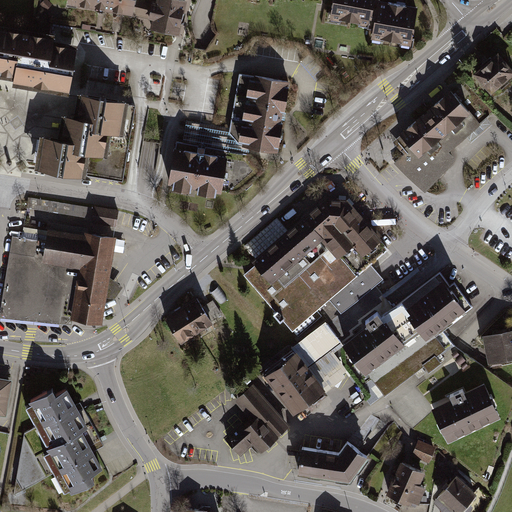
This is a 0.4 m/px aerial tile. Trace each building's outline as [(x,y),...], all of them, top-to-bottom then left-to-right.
[(66,0),(66,5),(101,10),(134,16),(136,0),(66,0)] [(184,0),(148,0),(144,27),(179,33),(184,0)] [(379,0),(333,0),(331,19),(375,27),(379,3),(379,0)] [(413,46),(419,10),(379,3),(375,27),(373,39),(413,46)] [(70,96),(78,45),(55,41),(56,35),(0,25),(0,74),(15,77),(13,87),(70,96)] [(511,69),(496,51),(473,71),(490,92),(511,72),(511,69)] [(232,110),(283,118),(289,83),(239,75),(232,110)] [(405,153),(396,161),(425,189),(451,161),(445,155),(479,124),(449,92),(394,142),(405,153)] [(41,137),(35,170),(87,179),(88,175),(123,181),(136,105),(79,95),(78,98),(75,118),(63,116),(59,140),(41,137)] [(227,144),(278,151),(283,118),(232,110),(227,144)] [(202,149),(175,144),(168,187),(195,192),(202,149)] [(229,154),(202,149),(195,192),(221,196),(229,154)] [(17,194),(0,307),(0,315),(66,323),(68,317),(100,324),(120,210),(17,194)] [(254,265),(243,273),(291,329),(328,300),(340,313),(383,276),(372,263),(390,247),(347,196),(322,195),(249,258),(254,265)] [(125,212),(123,224),(135,226),(137,215),(125,212)] [(442,274),(399,305),(420,332),(426,339),(472,306),(456,283),(451,286),(442,274)] [(340,313),(327,323),(340,341),(377,312),(381,317),(392,307),(388,301),(376,285),(340,313)] [(197,298),(180,310),(195,334),(213,322),(197,298)] [(213,299),(203,306),(214,323),(224,317),(213,299)] [(377,315),(341,342),(366,378),(420,332),(399,305),(380,320),(377,315)] [(195,334),(180,310),(164,319),(182,347),(197,337),(195,334)] [(324,322),(293,346),(326,391),(346,376),(343,373),(347,370),(330,350),(339,342),(324,322)] [(511,325),(481,333),(487,360),(511,353),(511,325)] [(296,354),(265,378),(294,415),(325,392),(296,354)] [(14,378),(0,375),(0,414),(8,416),(14,378)] [(485,380),(429,406),(447,444),(503,418),(485,380)] [(38,428),(47,445),(92,421),(80,401),(78,402),(68,384),(58,389),(55,384),(30,398),(32,401),(27,404),(39,427),(38,428)] [(251,384),(232,400),(246,417),(225,434),(241,454),(252,444),(261,454),(289,430),(251,384)] [(353,389),(340,399),(348,411),(362,400),(353,389)] [(100,438),(92,421),(47,445),(49,449),(45,451),(66,490),(71,487),(72,491),(95,478),(92,471),(103,465),(91,443),(100,438)] [(337,448),(333,474),(351,477),(370,451),(350,437),(341,449),(337,448)] [(419,438),(413,453),(429,460),(435,446),(419,438)] [(333,474),(337,448),(302,444),(299,470),(333,474)] [(403,459),(387,492),(415,505),(425,485),(419,482),(425,469),(403,459)] [(456,473),(437,493),(457,511),(459,511),(478,493),(456,473)]
